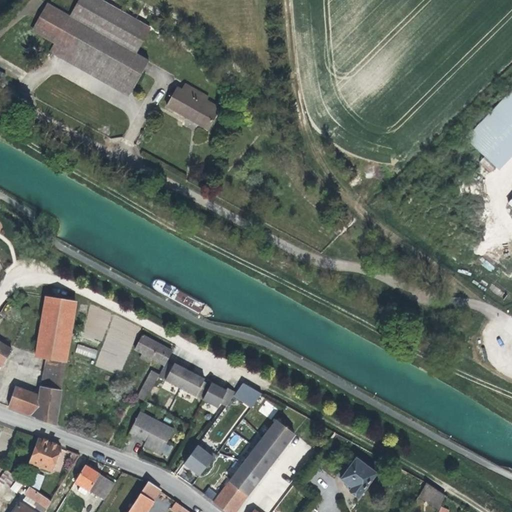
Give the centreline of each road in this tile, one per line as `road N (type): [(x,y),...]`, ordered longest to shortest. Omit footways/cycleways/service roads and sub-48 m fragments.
road 1 (track): [(511,392),(211,247),(0,129)]
road 2 (track): [(291,0),(302,97),(315,145),(336,180),(371,218),(483,302)]
road 3 (residential): [(0,290),(12,278),(57,279),(264,384)]
road 4 (track): [(490,511),(264,384)]
road 5 (residential): [(209,511),(150,471),(0,413)]
